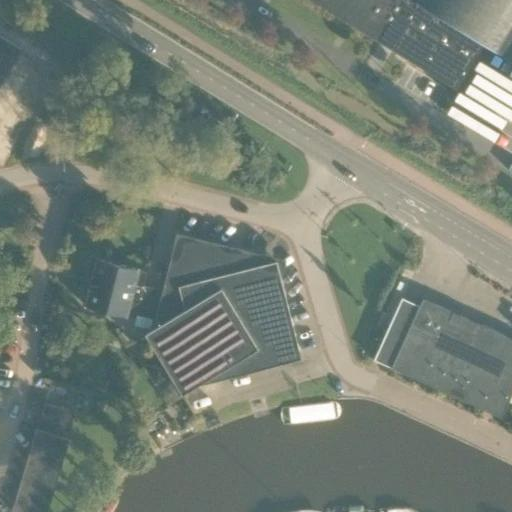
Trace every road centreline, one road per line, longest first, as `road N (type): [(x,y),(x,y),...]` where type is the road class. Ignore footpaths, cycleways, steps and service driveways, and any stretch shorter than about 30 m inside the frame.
road 1 (unclassified): [(511,452),(350,374),(301,225)]
road 2 (primary): [(346,161),(80,0)]
road 3 (unclassified): [(0,183),(38,174),(106,177),(301,225)]
road 4 (primary): [(511,261),(346,161)]
